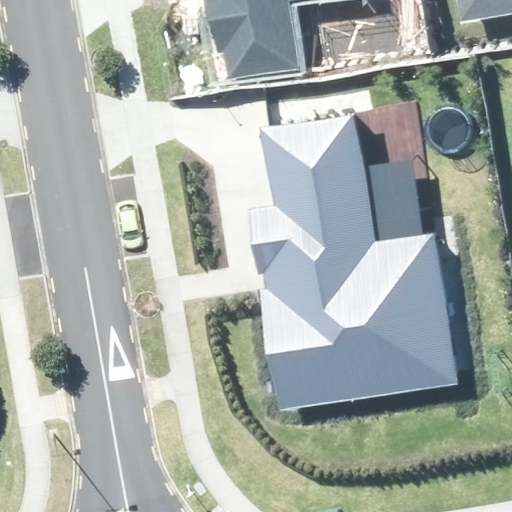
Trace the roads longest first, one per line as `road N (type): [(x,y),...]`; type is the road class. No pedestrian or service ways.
road 1 (residential): [(41,0),(107,396)]
road 2 (residential): [(107,396),(145,511)]
